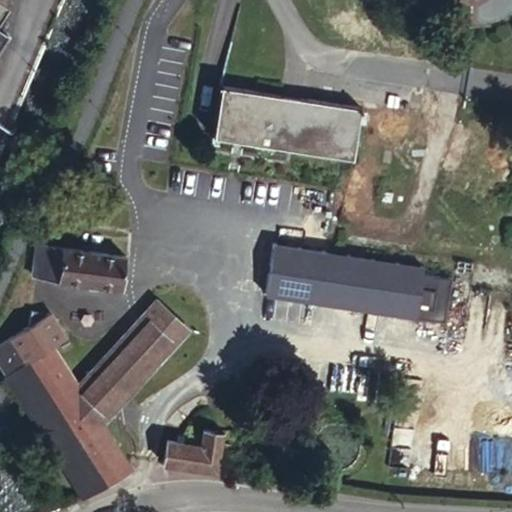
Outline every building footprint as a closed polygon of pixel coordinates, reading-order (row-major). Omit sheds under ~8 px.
[(224,80),(214,134),(357,158),(366,105),(224,80)] [(65,218),(64,226),(71,227),(73,219),(65,218)] [(40,239),(34,272),(123,286),(128,252),(40,239)] [(452,272),(270,243),(262,294),(444,323),(452,272)] [(0,358),(8,371),(83,495),(129,469),(101,422),(190,326),(159,298),(78,384),(53,344),(65,337),(58,324),(62,316),(54,316),(50,309),(49,310),(31,307),(28,321),(25,324),(22,321),(11,330),(12,332),(0,339),(0,358)] [(162,462),(216,471),(222,433),(216,431),(216,424),(210,424),(210,431),(200,429),(198,444),(166,440),(162,462)]
